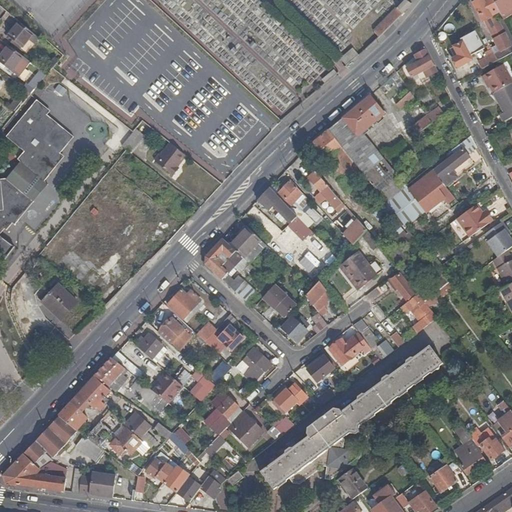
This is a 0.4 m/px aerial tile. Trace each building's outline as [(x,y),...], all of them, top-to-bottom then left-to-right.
[(405,11),(411,5),(405,0),(404,0),(383,23),(382,23),(375,29),(376,30),(375,31),(380,36),(381,36),(405,11)] [(495,56),(498,61),(511,53),(511,38),(509,40),(495,15),(499,13),(492,0),(480,0),(473,3),(483,22),(484,21),(501,52),(495,56)] [(511,0),(492,0),(499,13),(501,16),(511,9),(511,0)] [(22,48),(29,40),(34,34),(19,22),(8,35),(22,48)] [(462,43),(454,48),(459,57),(455,59),(454,60),(458,69),(472,61),(470,57),(484,49),(475,32),(461,40),(462,43)] [(35,45),(40,38),(34,34),(29,40),(35,45)] [(0,61),(12,71),(23,57),(8,45),(0,55),(0,61)] [(459,57),(454,48),(449,50),(455,59),(459,57)] [(352,61),(358,56),(352,50),(347,55),(352,61)] [(482,70),(498,61),(495,56),(492,50),(487,52),(490,56),(478,62),(482,70)] [(437,73),(425,51),(415,56),(418,63),(407,69),(412,78),(423,72),(427,78),(437,73)] [(351,62),(352,61),(347,55),(341,60),(346,66),(351,62)] [(26,88),(32,94),(47,75),(40,70),(26,88)] [(323,81),(325,84),(336,74),(334,71),(323,81)] [(60,83),(54,91),(63,98),(69,90),(60,83)] [(499,101),(500,102),(501,102),(502,105),(506,113),(500,116),(504,123),(511,118),(511,84),(494,94),(498,101),(499,101)] [(414,97),(411,92),(397,105),(401,109),(414,97)] [(370,96),(328,131),(386,202),(405,187),(362,133),(385,114),(370,96)] [(17,97),(10,107),(16,112),(24,101),(17,97)] [(0,229),(3,231),(4,229),(6,231),(12,224),(14,226),(25,212),(25,205),(29,199),(22,193),(36,177),(43,182),(55,167),(54,159),(59,153),(68,142),(67,130),(47,114),(46,106),(37,98),(6,136),(18,145),(21,141),(28,147),(25,151),(19,158),(21,160),(6,179),(0,179),(0,181),(1,188),(0,187),(0,229)] [(432,123),(413,137),(417,144),(459,114),(455,106),(443,115),(432,123)] [(439,109),(427,117),(432,123),(443,115),(439,109)] [(427,117),(412,128),(415,131),(411,134),(413,137),(432,123),(427,117)] [(131,132),(125,141),(121,145),(130,152),(144,135),(136,128),(131,132)] [(386,202),(328,131),(310,147),(357,206),(371,195),(386,213),(391,209),(386,204),(386,202)] [(478,149),(471,137),(454,150),(456,151),(458,150),(459,152),(435,171),(443,184),(446,187),(453,181),(448,174),(470,157),(468,156),(478,149)] [(18,145),(25,151),(28,147),(21,141),(18,145)] [(174,176),(190,158),(171,142),(155,160),(174,176)] [(54,159),(55,167),(64,157),(59,153),(54,159)] [(433,154),(426,159),(430,165),(437,161),(433,154)] [(137,172),(131,169),(135,161),(124,155),(116,170),(137,180),(142,171),(138,169),(137,172)] [(109,183),(112,180),(117,173),(109,166),(102,175),(98,171),(91,179),(104,190),(109,183)] [(455,198),(446,187),(443,184),(435,171),(430,175),(410,191),(427,212),(445,198),(449,203),(455,198)] [(321,192),(322,191),(328,186),(315,172),(309,178),(321,192)] [(25,205),(25,212),(47,186),(43,182),(36,177),(22,193),(29,199),(25,205)] [(292,206),(289,209),(298,217),(299,219),(305,214),(294,203),(302,194),(290,181),(280,192),(279,193),(292,206)] [(273,185),(270,189),(289,209),(292,206),(279,193),(280,192),(273,185)] [(336,209),(343,203),(338,197),(328,186),(322,191),(336,209)] [(405,187),(386,202),(386,204),(406,188),(405,187)] [(407,188),(406,188),(386,204),(391,209),(404,225),(406,228),(427,212),(410,191),(409,191),(407,188)] [(270,189),(258,202),(269,213),(275,207),(291,224),(298,217),(289,209),(270,189)] [(152,212),(159,205),(148,196),(142,204),(152,212)] [(481,202),(460,217),(473,235),(494,220),(481,202)] [(170,220),(162,213),(161,214),(157,210),(149,220),(153,224),(152,225),(160,232),(170,220)] [(304,242),(313,233),(303,223),(299,219),(298,217),(291,224),(289,227),(304,242)] [(492,239),(503,254),(508,251),(511,247),(511,235),(507,229),(510,227),(505,220),(490,231),(494,238),(492,239)] [(344,235),(354,246),(367,231),(358,221),(344,235)] [(244,259),(261,241),(247,228),(229,247),(235,252),(244,259)] [(14,247),(0,236),(0,263),(1,264),(14,247)] [(107,287),(53,239),(43,251),(96,299),(107,287)] [(235,252),(229,247),(222,240),(206,258),(206,265),(222,280),(227,275),(241,260),(234,253),(235,252)] [(406,255),(400,248),(389,257),(394,264),(406,255)] [(511,258),(508,251),(503,254),(494,261),(508,287),(511,284),(511,258)] [(360,288),(377,276),(369,266),(358,252),(342,265),(360,288)] [(369,266),(377,276),(382,272),(374,262),(369,266)] [(407,299),(409,301),(410,300),(416,295),(400,275),(402,273),(400,271),(390,279),(407,300),(407,299)] [(234,281),(227,275),(222,280),(229,287),(234,281)] [(229,287),(246,302),(255,291),(238,276),(234,281),(229,287)] [(331,296),(320,282),(313,289),(306,297),(319,314),(321,316),(325,313),(321,307),(331,296)] [(0,361),(11,370),(18,361),(22,364),(37,345),(25,336),(20,341),(13,336),(18,330),(17,322),(21,322),(20,308),(25,308),(22,286),(19,284),(0,285),(0,361)] [(511,284),(508,287),(502,290),(511,308),(511,284)] [(47,308),(58,319),(60,321),(77,303),(58,285),(53,291),(48,287),(37,299),(47,308)] [(264,300),(285,319),(289,315),(297,306),(275,288),(264,300)] [(367,296),(371,301),(380,294),(377,289),(367,296)] [(190,292),(187,296),(182,291),(167,307),(183,321),(201,301),(190,292)] [(416,327),(420,332),(437,318),(428,306),(425,302),(418,294),(410,301),(410,300),(409,301),(396,311),(400,315),(407,309),(408,311),(412,308),(417,314),(415,315),(421,324),(416,327)] [(52,325),(58,319),(47,308),(41,315),(52,325)] [(321,316),(319,314),(312,319),(317,325),(313,327),(318,334),(329,326),(321,316)] [(299,325),(289,315),(285,319),(279,326),(298,344),(308,333),(302,327),(299,325)] [(176,316),(160,334),(179,352),(184,347),(186,349),(190,345),(188,343),(192,338),(190,336),(193,332),(176,316)] [(231,327),(236,321),(230,316),(206,344),(213,351),(217,347),(213,343),(217,339),(220,336),(221,337),(218,340),(222,343),(226,348),(232,353),(244,339),(231,327)] [(353,326),(365,342),(373,335),(361,320),(353,326)] [(373,351),(381,362),(404,344),(396,333),(373,351)] [(149,336),(138,349),(152,361),(163,348),(149,336)] [(333,359),(335,361),(337,360),(338,361),(345,355),(341,351),(347,347),(342,340),(329,350),(330,351),(326,354),(331,361),(333,359)] [(350,434),(356,435),(359,433),(360,426),(367,421),(369,422),(376,416),(376,415),(382,409),(384,410),(392,404),(392,402),(399,397),(400,398),(408,392),(408,390),(414,385),(416,386),(424,380),(424,378),(431,373),(433,374),(441,368),(440,366),(444,364),(430,346),(342,412),(341,410),(334,409),(307,429),(307,435),(308,437),(260,473),(274,491),(278,488),(279,488),(287,483),(287,481),(289,479),(293,484),(299,484),(318,470),(319,465),(329,466),(327,479),(333,480),(360,459),(361,453),(342,450),(344,440),(343,439),(350,434)] [(152,361),(156,364),(167,352),(163,348),(152,361)] [(254,349),(247,357),(254,364),(250,368),(247,372),(257,382),(272,365),(254,349)] [(254,364),(247,357),(243,361),(250,368),(254,364)] [(307,371),(317,384),(334,370),(325,358),(320,362),(320,361),(307,371)] [(120,366),(112,359),(95,377),(117,393),(129,380),(124,377),(128,373),(120,366)] [(128,373),(130,374),(136,368),(125,360),(120,366),(128,373)] [(178,380),(187,386),(194,376),(185,370),(178,380)] [(297,370),(293,373),(303,383),(307,380),(297,370)] [(165,372),(150,391),(168,405),(183,386),(165,372)] [(110,392),(95,377),(59,416),(60,417),(77,430),(87,419),(82,414),(90,405),(94,409),(96,407),(101,411),(105,406),(101,403),(110,392)] [(192,395),(201,403),(216,387),(206,377),(191,394),(192,395)] [(135,385),(131,390),(162,414),(169,405),(168,405),(150,391),(136,379),(133,383),(135,385)] [(310,391),(324,406),(329,402),(314,387),(310,391)] [(287,390),(276,401),(287,412),(297,402),(287,390)] [(219,436),(220,436),(228,427),(242,412),(238,408),(239,407),(231,400),(220,412),(227,419),(215,432),(219,436)] [(511,445),(511,412),(509,408),(503,412),(506,416),(494,426),(509,447),(511,445)] [(242,412),(228,427),(248,447),(263,432),(242,412)] [(77,430),(60,417),(24,455),(40,471),(51,463),(44,455),(47,452),(53,458),(65,446),(74,434),(75,435),(78,431),(77,430)] [(140,445),(143,448),(146,444),(149,448),(155,441),(146,434),(151,429),(149,427),(138,417),(127,430),(116,442),(115,443),(115,444),(114,445),(115,447),(115,448),(117,449),(118,450),(119,450),(120,450),(124,453),(126,450),(128,452),(131,455),(140,445)] [(274,427),(284,437),(294,429),(295,428),(289,423),(288,422),(287,421),(284,425),(282,426),(280,424),(277,422),(273,427),(274,427)] [(90,441),(99,448),(112,433),(100,422),(86,437),(89,440),(90,441)] [(167,440),(168,438),(172,434),(173,434),(159,424),(155,430),(167,440)] [(268,433),(277,442),(284,437),(274,427),(268,433)] [(488,427),(472,439),(479,447),(481,446),(492,461),(505,451),(488,427)] [(185,456),(189,451),(173,434),(168,438),(185,456)] [(405,443),(399,435),(390,442),(396,450),(405,443)] [(89,440),(86,437),(84,436),(75,446),(81,451),(89,440)] [(454,451),(461,460),(472,453),(475,457),(480,454),(482,452),(479,447),(472,439),(454,451)] [(97,462),(105,452),(99,448),(90,441),(82,450),(97,462)] [(491,473),(496,470),(488,460),(486,462),(480,454),(475,457),(472,453),(461,460),(464,465),(462,466),(468,475),(484,464),(491,473)] [(64,469),(51,463),(40,471),(24,455),(4,477),(6,484),(64,492),(66,480),(62,480),(64,469)] [(160,488),(164,484),(174,470),(158,457),(146,473),(155,479),(153,482),(160,488)] [(188,479),(190,477),(176,467),(174,470),(164,484),(177,494),(188,479)] [(447,467),(431,478),(442,493),(457,482),(447,467)] [(367,489),(353,470),(338,480),(353,500),(367,489)] [(238,472),(227,481),(232,487),(243,479),(238,472)] [(79,494),(113,499),(116,477),(97,474),(96,479),(81,477),(79,494)] [(211,497),(219,486),(218,485),(220,483),(211,474),(201,488),(197,493),(203,497),(205,494),(211,497)] [(190,503),(197,493),(201,488),(188,479),(177,494),(190,503)] [(426,493),(427,492),(420,482),(416,485),(423,494),(412,502),(415,506),(413,508),(416,511),(417,511),(419,511),(430,511),(437,508),(426,493)] [(380,504),(392,495),(394,493),(388,484),(373,495),(380,504)] [(495,511),(511,500),(511,489),(478,511),(495,511)] [(380,504),(371,510),(373,511),(404,511),(404,510),(396,500),(392,495),(380,504)] [(396,500),(404,510),(410,505),(402,495),(396,500)]
